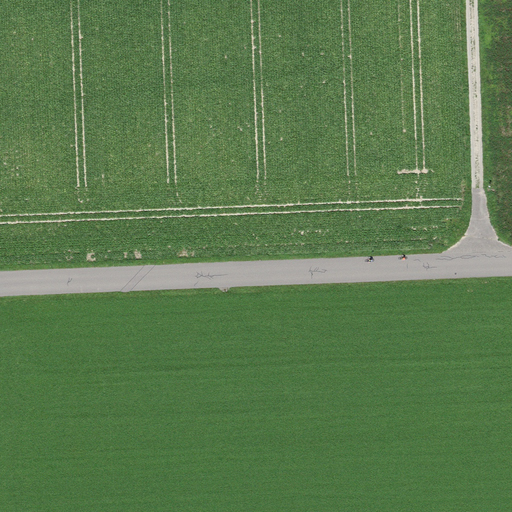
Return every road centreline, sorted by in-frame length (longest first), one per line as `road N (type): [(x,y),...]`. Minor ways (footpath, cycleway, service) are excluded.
road 1 (unclassified): [(0,285),(511,265)]
road 2 (track): [(487,266),(475,0)]
